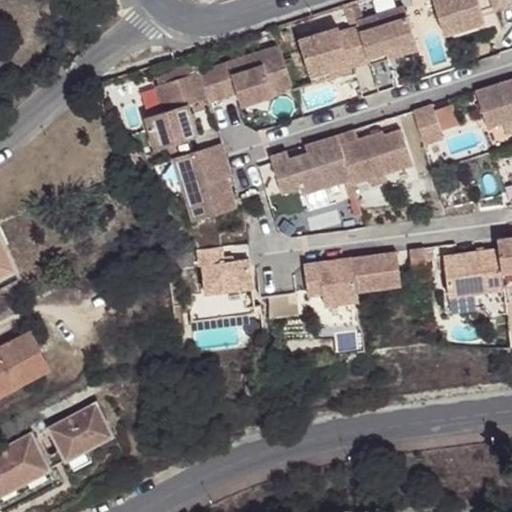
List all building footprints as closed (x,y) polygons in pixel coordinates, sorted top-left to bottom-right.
[(473,0),(429,0),(440,34),(480,21),(473,0)] [(511,0),(488,0),(492,11),(511,3),(511,0)] [(400,5),(353,20),(355,24),(366,60),(368,66),(388,59),(385,51),(412,43),(400,5)] [(366,60),(355,24),(336,30),(335,26),(295,38),(306,73),(346,60),(348,66),(366,60)] [(416,51),(412,43),(385,51),(388,59),(416,51)] [(291,87),(278,45),(195,70),(205,97),(207,102),(233,94),(234,98),(246,94),(249,100),(291,87)] [(346,60),(306,73),(309,81),(349,67),(348,66),(346,60)] [(179,61),(150,71),(154,82),(182,74),(179,61)] [(205,97),(195,70),(182,74),(154,82),(162,108),(142,114),(152,147),(194,134),(184,104),(205,97)] [(511,79),(472,91),(484,127),(500,122),(501,127),(504,134),(511,131),(511,79)] [(11,84),(0,88),(0,99),(15,94),(11,84)] [(246,94),(234,98),(236,104),(237,104),(249,100),(246,94)] [(426,105),(410,109),(421,144),(437,139),(435,132),(428,112),(426,105)] [(428,112),(435,132),(454,126),(447,105),(428,112)] [(380,130),(339,142),(349,176),(351,181),(366,176),(386,171),(410,163),(399,128),(381,133),(380,130)] [(339,142),(336,133),(315,139),(317,147),(305,151),(287,157),(285,148),(267,154),(277,189),(297,183),(300,190),(349,176),(339,142)] [(231,172),(219,139),(170,155),(190,217),(233,204),(224,175),(231,172)] [(317,147),(315,139),(302,143),(305,151),(317,147)] [(388,176),(386,171),(366,176),(368,182),(388,176)] [(511,239),(493,242),(495,252),(498,276),(511,274),(511,239)] [(0,286),(17,279),(0,242),(0,286)] [(220,243),(195,246),(197,261),(199,260),(204,289),(249,283),(248,270),(247,255),(221,258),(220,243)] [(425,277),(422,250),(406,252),(409,279),(425,277)] [(444,300),(500,293),(498,276),(495,252),(439,259),(444,300)] [(350,260),(355,298),(398,293),(393,254),(350,260)] [(350,260),(300,266),(303,298),(317,296),(318,307),(356,302),(355,298),(350,260)] [(296,312),(294,293),(264,297),(265,303),(267,316),(296,312)] [(472,312),(470,299),(445,303),(447,316),(472,312)] [(0,349),(0,393),(48,369),(31,334),(0,349)] [(265,374),(245,377),(249,398),(268,395),(265,374)] [(95,403),(50,427),(65,457),(84,447),(111,433),(95,403)] [(31,433),(0,449),(0,502),(52,474),(31,433)] [(84,447),(65,457),(74,473),(93,463),(84,447)]
